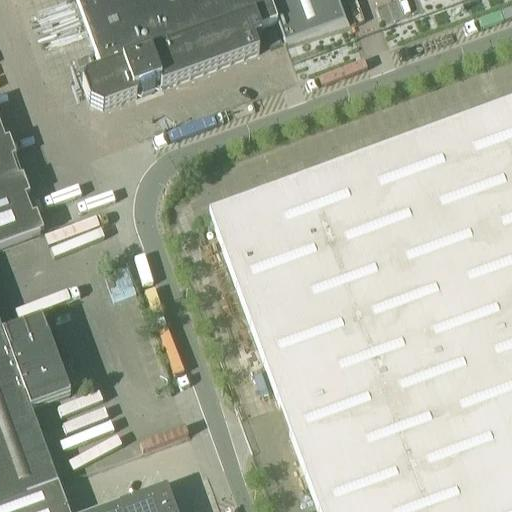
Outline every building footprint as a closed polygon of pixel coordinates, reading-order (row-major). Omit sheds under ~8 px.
[(266,0),(73,0),(100,73),(85,79),(82,86),(89,107),(103,113),(135,101),(136,101),(136,100),(134,95),(138,93),(140,97),(143,98),(154,94),(155,91),(154,87),(158,86),(160,91),(161,92),(162,92),(259,56),(253,41),(262,38),(259,32),(276,26),(266,0)] [(266,0),(276,26),(284,47),(349,27),(336,4),(335,0),(266,0)] [(270,52),(281,48),(275,33),(264,37),(270,52)] [(511,511),(511,104),(463,123),(462,121),(460,122),(461,124),(400,146),(399,145),(397,146),(398,147),(336,170),(336,168),(334,169),(335,170),(273,193),(273,192),(271,192),(272,194),(208,217),(221,253),(219,254),(219,257),(222,256),(235,291),(233,292),(234,294),(236,294),(249,329),(247,330),(248,332),(250,331),(263,366),(261,367),(261,369),(264,369),(277,404),(274,405),(275,407),(277,406),(290,441),(288,442),(289,444),(291,443),(304,478),(302,479),(302,481),(305,481),(316,511),(511,511)] [(0,252),(39,238),(0,131),(0,252)] [(0,510),(57,489),(29,414),(68,399),(63,384),(68,382),(63,367),(57,369),(41,323),(2,337),(0,330),(0,510)] [(0,510),(0,511),(172,511),(166,492),(110,511),(65,511),(57,489),(0,510)]
